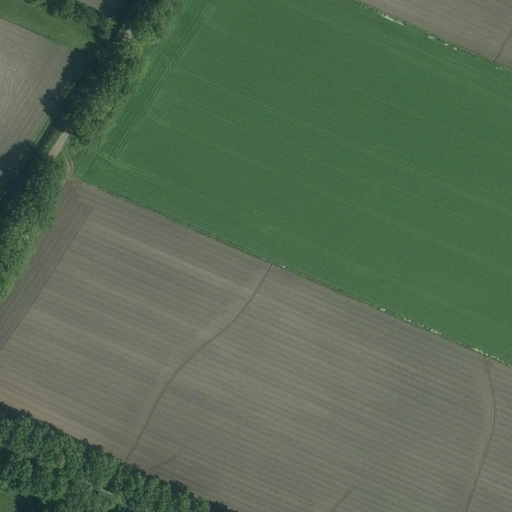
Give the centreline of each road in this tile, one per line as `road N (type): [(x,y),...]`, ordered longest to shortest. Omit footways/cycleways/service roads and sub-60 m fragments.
road 1 (unclassified): [(0,237),(151,0)]
road 2 (unclassified): [(156,511),(0,441)]
